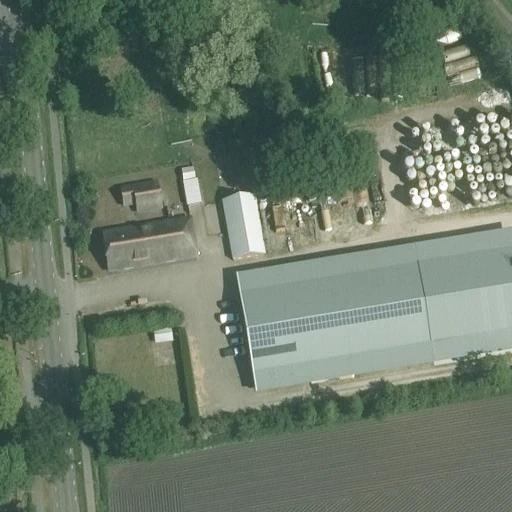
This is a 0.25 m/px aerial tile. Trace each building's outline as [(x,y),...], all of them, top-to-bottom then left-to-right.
[(359,167),(366,215),(347,217),(349,229),(382,224),(380,212),(369,214),(367,203),(388,200),(387,193),(398,191),(396,176),(375,179),(373,165),(359,167)] [(198,167),(183,169),(187,202),(202,200),(198,167)] [(330,204),(329,180),(319,180),(321,205),(330,204)] [(135,212),(160,208),(156,183),(119,189),(121,206),(133,204),(135,212)] [(233,262),(264,256),(254,197),(223,203),(233,262)] [(191,220),(104,234),(109,272),(197,257),(191,220)] [(511,252),(415,269),(238,298),(251,377),(428,348),(511,333),(511,252)] [(173,319),(152,321),(153,334),(174,331),(173,319)] [(158,362),(179,361),(178,338),(156,339),(158,362)]
